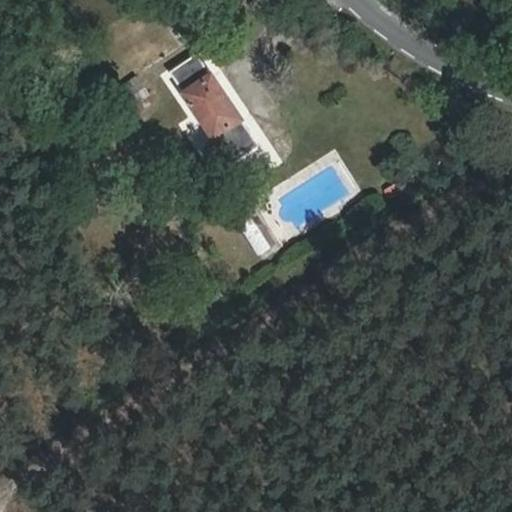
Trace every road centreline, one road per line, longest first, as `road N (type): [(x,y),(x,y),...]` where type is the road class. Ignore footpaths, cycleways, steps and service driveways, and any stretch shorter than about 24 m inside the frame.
road 1 (track): [(0,502),(511,142)]
road 2 (tertiary): [(354,0),(384,35),(511,101)]
